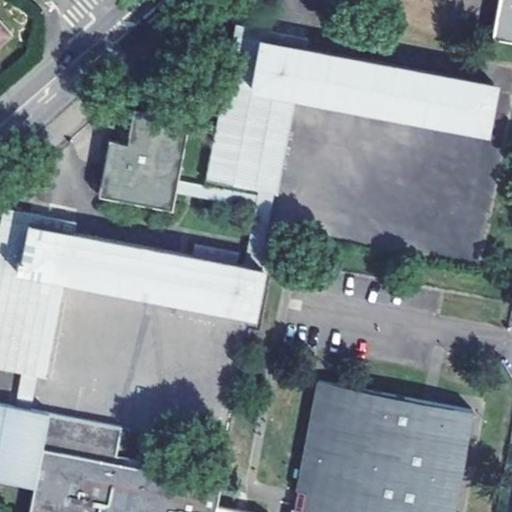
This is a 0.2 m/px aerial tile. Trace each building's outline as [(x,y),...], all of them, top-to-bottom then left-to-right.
[(511,0),(494,0),(487,36),(511,39),(511,0)] [(0,41),(9,34),(0,23),(0,41)] [(234,23),(203,177),(272,192),(291,94),(483,130),(491,83),(300,47),(302,35),(234,23)] [(96,198),(170,212),(187,121),(134,111),(127,148),(107,144),(96,198)] [(64,279),(250,317),(260,270),(73,232),(75,221),(6,207),(0,236),(0,364),(22,369),(36,372),(45,374),(64,279)] [(22,369),(15,405),(29,407),(36,372),(22,369)] [(451,511),(470,412),(317,382),(291,511),(451,511)] [(29,407),(15,405),(0,401),(0,476),(33,484),(27,511),(214,511),(216,505),(221,483),(114,461),(121,426),(29,407)]
